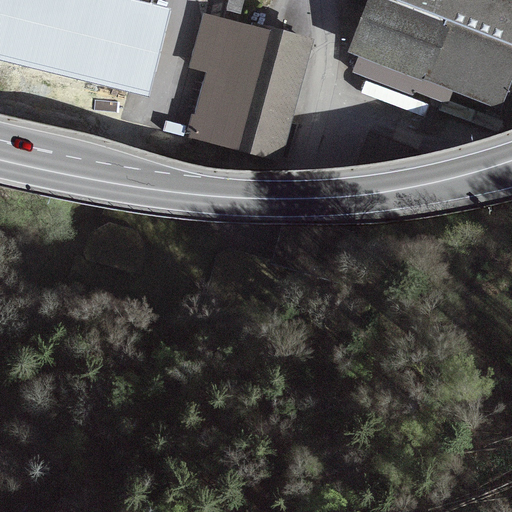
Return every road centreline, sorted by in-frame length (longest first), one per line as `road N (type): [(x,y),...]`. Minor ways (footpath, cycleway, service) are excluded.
road 1 (trunk): [(511,161),(415,187),(276,198),(159,190),(0,159)]
road 2 (residential): [(333,0),(337,125),(329,174),(283,194),(155,191)]
road 3 (track): [(337,125),(511,152)]
